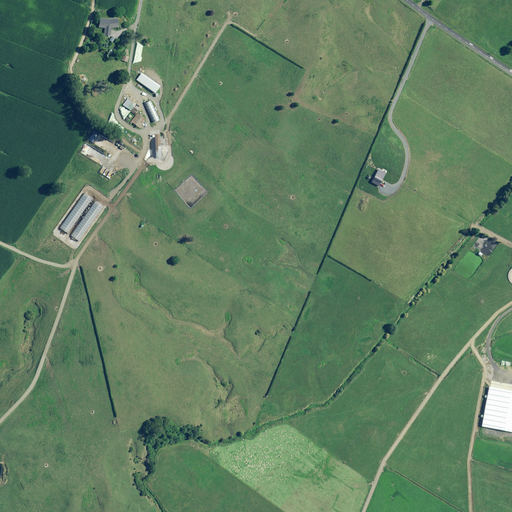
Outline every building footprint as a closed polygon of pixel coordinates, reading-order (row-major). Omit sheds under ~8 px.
[(117,28),(117,19),(99,18),(98,28),(104,28),(104,36),(110,36),(110,28),(117,28)] [(159,86),(141,74),(136,80),(154,93),(159,86)] [(135,104),(127,99),(122,105),(130,111),(135,104)] [(159,120),(150,101),(144,103),(152,123),(159,120)] [(143,118),(137,114),(130,123),(131,124),(132,123),(139,128),(145,120),(143,118)] [(103,167),(99,173),(109,179),(113,173),(103,167)] [(92,199),(84,193),(60,228),(67,233),(92,199)] [(103,206),(95,201),(71,236),(78,241),(103,206)] [(477,265),(472,262),(468,269),(472,272),(477,265)]
